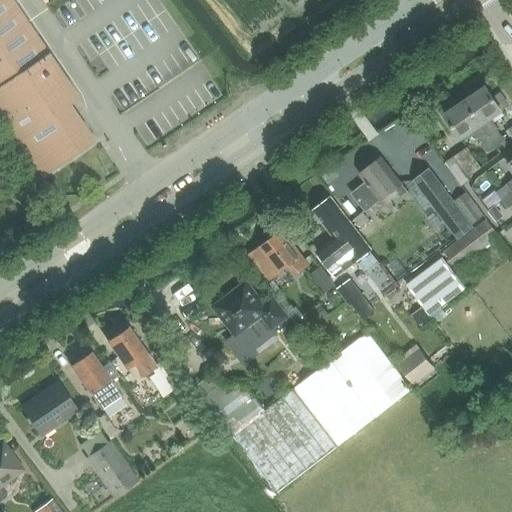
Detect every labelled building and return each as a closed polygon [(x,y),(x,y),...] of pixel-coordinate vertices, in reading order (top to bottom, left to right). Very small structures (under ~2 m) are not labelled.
[(12,0),(0,0),(0,113),(43,177),(95,141),(70,104),(79,97),(12,0)] [(486,86),(466,100),(497,146),(505,140),(491,120),(503,111),(486,86)] [(497,146),(466,100),(445,114),(462,139),(474,131),(489,151),(497,146)] [(481,167),(467,147),(454,156),(468,176),(481,167)] [(366,183),(352,193),(366,211),(380,200),(380,201),(395,189),(401,197),(408,191),(382,157),(360,174),(366,183)] [(459,238),(474,227),(430,169),(415,180),(459,238)] [(503,200),(511,192),(511,180),(497,192),(503,200)] [(465,193),(456,200),(473,223),(474,224),(483,217),(485,216),(484,215),(467,192),(466,192),(465,193)] [(509,208),(511,205),(511,192),(503,200),(509,208)] [(314,211),(335,238),(317,251),(337,276),(356,262),(365,275),(381,263),(371,251),(372,250),(331,197),(314,211)] [(356,219),(355,220),(360,226),(368,220),(363,213),(356,219)] [(476,227),(444,251),(457,269),(489,245),(499,238),(490,226),(486,220),(476,227)] [(270,281),(282,272),(292,265),(298,273),(309,265),(293,245),(291,246),(281,232),(250,255),(270,281)] [(406,284),(435,321),(440,317),(442,320),(449,315),(442,307),(465,289),(441,258),(406,284)] [(321,267),(311,274),(325,293),(335,286),(321,267)] [(247,282),(216,307),(237,335),(228,342),(238,355),(252,345),(255,350),(256,349),(278,333),(274,328),(289,316),(274,298),(265,305),(247,282)] [(369,303),(359,311),(365,319),(375,312),(369,303)] [(321,305),(305,317),(313,327),(329,315),(321,305)] [(143,374),(156,366),(129,327),(109,341),(127,368),(135,363),(143,374)] [(420,347),(401,361),(415,380),(433,367),(420,347)] [(120,399),(109,385),(118,379),(108,366),(104,369),(92,352),(72,366),(90,393),(102,411),(120,399)] [(163,368),(150,377),(163,397),(177,388),(163,368)] [(42,435),(78,411),(59,382),(23,407),(42,435)] [(194,411),(184,418),(192,429),(202,422),(194,411)] [(87,458),(115,498),(139,481),(111,441),(87,458)] [(4,486),(24,471),(3,442),(0,444),(0,498),(5,494),(7,489),(4,486)] [(62,511),(53,499),(34,511),(62,511)]
